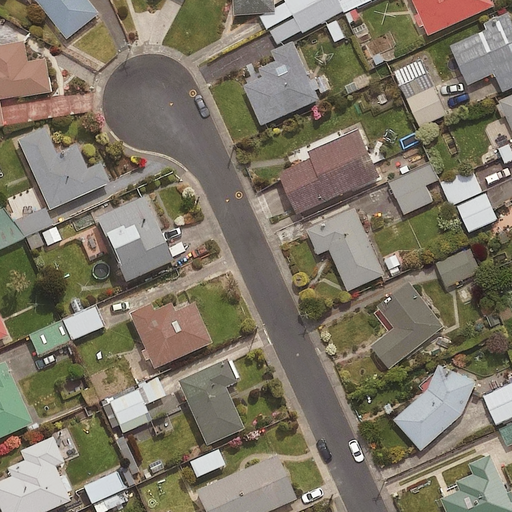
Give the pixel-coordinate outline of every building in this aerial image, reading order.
[(40,0),(68,36),(101,10),(92,0),(40,0)] [(232,0),(233,15),(274,12),(273,0),(232,0)] [(411,0),(427,36),(494,6),(490,0),(411,0)] [(487,30),(450,46),(467,85),(494,73),(502,92),(511,87),(511,24),(507,13),(484,23),(487,30)] [(385,35),(368,42),(374,55),(390,48),(385,35)] [(0,124),(2,124),(0,108),(0,97),(53,89),(47,56),(29,59),(25,38),(0,41),(0,124)] [(293,41),(270,51),(275,61),(258,69),(262,78),(242,86),(260,126),(319,100),(293,41)] [(449,115),(423,60),(396,72),(422,127),(449,115)] [(511,94),(498,101),(511,132),(511,94)] [(44,128),(18,139),(49,209),(110,182),(101,161),(86,167),(76,144),(55,153),(44,128)] [(357,129),(306,152),(309,159),(277,173),(296,215),(379,178),(357,129)] [(439,181),(432,165),(392,183),(406,215),(435,202),(427,186),(439,181)] [(483,193),(474,172),(444,184),(453,205),(483,193)] [(143,195),(96,216),(125,280),(172,259),(143,195)] [(499,220),(488,195),(460,207),(471,233),(499,220)] [(354,209),(306,230),(317,255),(328,250),(347,292),(384,275),(354,209)] [(41,235),(47,248),(63,241),(57,228),(41,235)] [(481,273),(471,250),(438,264),(448,287),(481,273)] [(408,283),(377,307),(394,327),(369,347),(388,371),(443,327),(408,283)] [(150,302),(128,312),(153,368),(211,342),(193,302),(174,311),(171,302),(153,310),(150,302)] [(62,323),(71,343),(104,328),(96,309),(62,323)] [(71,343),(62,323),(30,337),(38,357),(71,343)] [(227,358),(177,380),(206,445),(243,428),(225,386),(237,381),(227,358)] [(4,361),(0,362),(0,436),(31,422),(4,361)] [(427,390),(393,420),(420,451),(461,415),(476,382),(438,365),(427,390)] [(135,388),(138,392),(102,409),(112,430),(120,427),(123,435),(151,423),(144,408),(164,398),(155,378),(135,388)] [(511,418),(511,385),(486,397),(498,425),(511,418)] [(511,426),(502,431),(509,448),(511,446),(511,426)] [(52,436),(20,451),(24,460),(6,468),(10,476),(0,479),(0,511),(41,511),(69,500),(54,466),(63,461),(52,436)] [(225,467),(217,452),(191,465),(198,480),(225,467)] [(511,511),(511,497),(492,452),(471,461),(475,471),(458,479),(462,488),(443,496),(450,511),(511,511)] [(276,454),(195,490),(204,511),(264,511),(296,498),(276,454)] [(92,506),(125,490),(117,473),(84,490),(92,506)] [(125,490),(92,506),(95,511),(106,511),(130,500),(125,490)]
